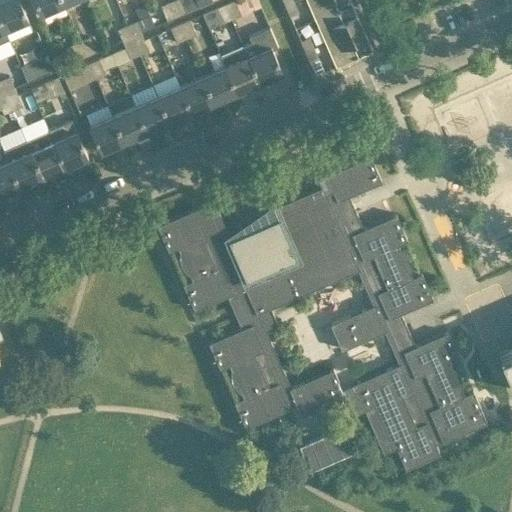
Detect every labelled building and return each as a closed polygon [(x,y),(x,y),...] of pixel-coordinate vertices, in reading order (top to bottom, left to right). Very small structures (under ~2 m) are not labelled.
[(19,0),(0,0),(0,17),(5,29),(28,19),(19,0)] [(63,4),(61,0),(34,0),(41,14),(63,4)] [(199,6),(196,0),(175,0),(170,2),(176,16),(199,6)] [(241,14),(234,0),(233,0),(225,4),(231,18),(241,14)] [(298,11),(294,0),(285,4),(290,15),(298,11)] [(352,4),(350,0),(306,0),(315,20),(352,4)] [(176,16),(170,2),(162,6),(168,19),(176,16)] [(231,18),(225,4),(215,8),(221,22),(222,22),(231,18)] [(358,19),(352,4),(315,20),(325,43),(360,28),(356,20),(358,19)] [(5,29),(0,17),(0,43),(9,40),(5,29)] [(190,19),(181,23),(187,38),(196,33),(190,19)] [(136,21),(127,25),(133,39),(143,35),(136,21)] [(187,38),(181,23),(171,27),(177,42),(187,38)] [(133,39),(127,25),(118,29),(124,43),(133,39)] [(278,47),(269,27),(248,37),(250,40),(242,43),(259,82),(282,72),(272,49),(278,47)] [(335,66),(372,50),(365,33),(363,34),(360,28),(325,43),(335,66)] [(149,49),(143,35),(133,39),(139,53),(149,49)] [(300,39),(305,50),(314,47),(309,36),(300,39)] [(90,37),(81,41),(80,41),(86,55),(96,51),(90,37)] [(139,53),(133,39),(124,43),(130,58),(139,53)] [(86,55),(80,41),(71,45),(77,59),(86,55)] [(259,82),(242,43),(220,53),(236,92),(259,82)] [(318,58),(314,47),(305,50),(309,61),(318,58)] [(236,92),(220,53),(218,53),(223,65),(202,74),(214,102),(236,92)] [(50,71),(44,56),(21,66),(27,80),(50,71)] [(106,73),(100,58),(90,63),(96,77),(106,73)] [(96,77),(90,63),(81,67),(87,81),(96,77)] [(214,102),(202,74),(179,84),(191,111),(214,102)] [(15,91),(9,75),(0,79),(7,94),(15,91)] [(54,78),(45,82),(51,96),(60,93),(54,78)] [(191,111),(179,84),(157,94),(169,121),(191,111)] [(22,105),(15,91),(7,94),(13,109),(22,105)] [(13,109),(7,94),(0,97),(0,107),(3,113),(10,110),(13,109)] [(169,121),(157,94),(134,104),(146,131),(169,121)] [(146,131),(134,104),(112,114),(123,141),(146,131)] [(0,137),(3,146),(69,118),(65,107),(0,133),(0,137)] [(123,141),(112,114),(89,124),(100,151),(123,141)] [(71,118),(48,128),(65,167),(88,157),(76,130),(71,118)] [(65,167),(48,128),(26,138),(42,176),(65,167)] [(42,176),(26,138),(2,148),(7,159),(8,158),(20,186),(42,176)] [(178,245),(179,249),(179,253),(179,257),(180,261),(182,265),(184,268),(187,271),(190,273),(192,278),(183,282),(194,308),(227,294),(241,326),(208,341),(220,367),(229,363),(231,367),(230,371),(231,375),(232,379),(233,383),(235,386),(238,389),(241,391),(243,396),(234,400),(245,426),(296,403),(300,412),(343,394),(344,393),(333,367),(290,386),(266,331),(278,325),(270,306),(358,268),(373,303),(330,322),(341,348),(384,329),(399,362),(356,381),(367,406),(352,412),(351,412),(351,413),(364,408),(382,449),(395,443),(405,466),(439,452),(435,442),(486,420),(473,390),(463,394),(461,390),(462,386),(462,382),(461,378),(459,374),(457,371),(455,368),(451,366),(449,360),(458,356),(447,331),(415,345),(400,312),(433,298),(421,272),(412,276),(410,272),(411,268),(410,264),(410,260),(408,256),(406,253),(403,250),(399,247),(397,243),(407,239),(396,213),(363,227),(349,195),(381,180),(370,155),(318,178),(322,186),(273,207),(277,217),(270,220),(270,218),(268,219),(269,220),(262,223),(262,222),(260,223),(261,224),(254,227),(254,225),(252,226),(253,227),(246,230),(246,229),(244,230),(245,231),(238,234),(238,232),(236,233),(237,234),(230,237),(230,236),(229,236),(213,199),(157,224),(168,250),(178,245)] [(8,158),(7,159),(8,160),(0,163),(0,194),(20,186),(8,158)] [(511,349),(502,354),(500,350),(499,350),(498,350),(511,382),(511,349)] [(354,451),(343,426),(299,445),(310,470),(354,451)]
